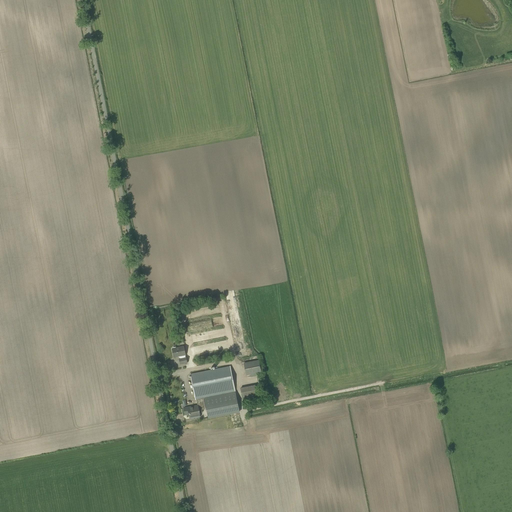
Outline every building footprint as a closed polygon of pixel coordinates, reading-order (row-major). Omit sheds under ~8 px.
[(185,355),(184,347),(176,348),(175,347),(173,348),(173,349),(172,349),(174,357),(180,356),(181,359),(179,359),(180,364),(187,363),(186,358),(185,355)] [(246,375),(261,372),(259,360),(244,363),(246,375)] [(188,412),(199,410),(202,410),(205,409),(203,398),(204,398),(208,419),(239,413),(235,392),(230,367),(190,374),(195,400),(196,400),(198,405),(190,407),(184,409),(185,415),(189,414),(188,412)] [(243,401),(261,398),(259,385),(240,388),(243,401)] [(190,419),(200,417),(199,413),(203,413),(202,410),(199,410),(188,412),(189,414),(190,419)]
